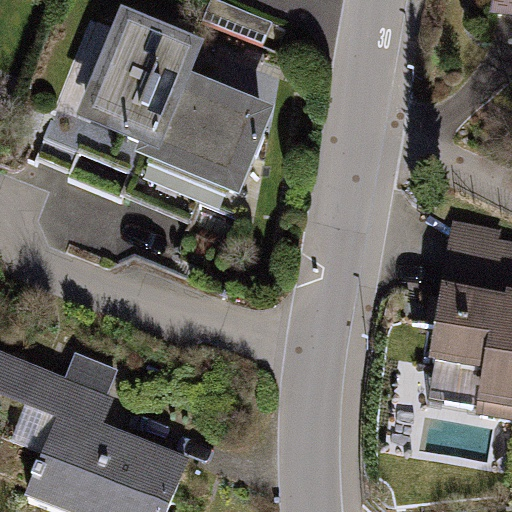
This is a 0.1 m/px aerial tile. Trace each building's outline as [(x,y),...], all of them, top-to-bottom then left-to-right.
[(273,25),(213,1),(203,25),(264,49),(273,25)] [(153,151),(178,89),(191,57),(127,31),(89,126),(153,151)] [(262,122),(178,89),(153,151),(150,159),(235,193),(250,156),(257,159),(266,138),(258,135),(262,122)] [(65,178),(50,222),(171,265),(187,220),(65,178)] [(482,419),(511,424),(511,255),(458,231),(434,367),(489,376),(483,410),(482,419)] [(0,397),(28,408),(40,377),(0,361),(0,397)] [(489,376),(434,367),(430,366),(424,401),(483,410),(489,376)] [(111,405),(40,377),(28,408),(61,422),(49,454),(29,503),(52,511),(168,511),(187,466),(101,432),(111,405)] [(14,441),(49,454),(61,422),(28,408),(14,441)]
